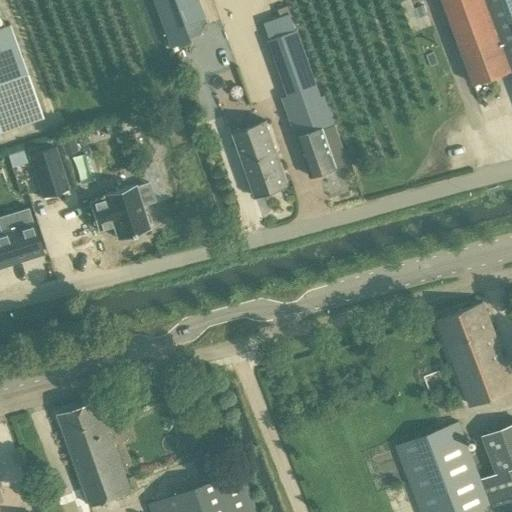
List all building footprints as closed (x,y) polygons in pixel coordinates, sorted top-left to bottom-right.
[(195,0),(156,0),(168,30),(202,17),(195,0)] [(511,0),(443,0),(474,84),(511,70),(511,0)] [(414,17),(407,20),(412,33),(418,30),(431,25),(423,6),(414,9),(416,16),(414,17)] [(289,15),(263,24),(269,40),(268,41),(288,96),(282,99),(296,138),(310,177),(337,167),(348,164),(324,96),(320,98),(296,31),(295,31),(289,15)] [(0,133),(43,117),(8,25),(3,27),(0,28),(0,133)] [(162,112),(141,119),(144,129),(165,122),(162,112)] [(243,165),(277,153),(266,122),(232,133),(243,165)] [(72,151),(67,136),(60,139),(65,154),(72,151)] [(68,188),(55,147),(28,155),(41,196),(68,188)] [(23,151),(8,156),(12,168),(27,163),(23,151)] [(277,153),(243,165),(255,197),(288,185),(277,153)] [(104,197),(88,202),(97,230),(113,225),(117,239),(149,229),(141,204),(154,200),(148,183),(135,187),(134,184),(103,194),(104,197)] [(0,266),(42,253),(26,202),(0,210),(0,266)] [(511,387),(511,384),(481,303),(438,319),(470,404),(511,387)] [(98,399),(57,414),(91,505),(131,490),(98,399)] [(511,422),(482,433),(495,470),(511,463),(511,422)] [(511,511),(511,467),(480,480),(458,423),(396,447),(420,511),(511,511)] [(257,511),(242,470),(149,504),(152,511),(257,511)]
